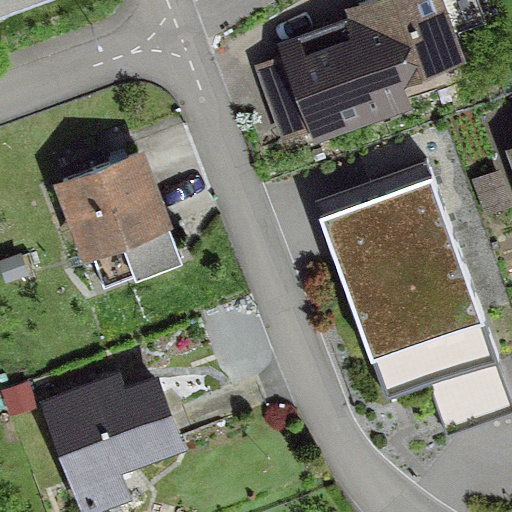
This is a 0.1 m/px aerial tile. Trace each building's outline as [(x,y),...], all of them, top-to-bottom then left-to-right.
[(453,59),(430,0),(363,0),(354,4),(363,29),(351,33),(352,35),(283,61),(309,129),(391,99),(385,84),(453,59)] [(132,152),(58,180),(76,225),(66,229),(75,254),(129,234),(139,261),(168,250),(132,152)] [(430,173),(318,212),(370,361),(375,359),(389,399),(496,362),(430,173)] [(472,183),(482,209),(502,202),(493,176),(472,183)] [(111,379),(45,404),(84,506),(121,491),(110,463),(171,440),(149,382),(117,395),(111,379)]
